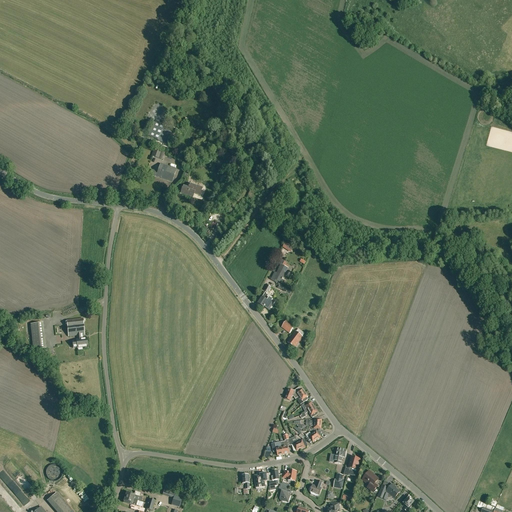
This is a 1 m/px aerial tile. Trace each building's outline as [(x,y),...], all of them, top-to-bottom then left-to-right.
[(148,136),(166,144),(172,131),(154,123),(148,136)] [(159,159),(161,153),(161,152),(154,150),(152,157),(159,159)] [(151,174),(172,182),(177,169),(161,164),(158,172),(152,170),(151,174)] [(189,188),(183,186),(181,193),(193,197),(194,193),(194,192),(201,194),(203,188),(190,184),(189,188)] [(278,281),(281,283),(283,279),(284,278),(283,278),(288,268),(283,265),(285,261),(280,259),(278,264),(281,265),(277,273),(275,272),(271,280),(277,283),(278,281)] [(268,295),(267,294),(267,293),(266,292),(265,293),(262,298),(263,298),(259,304),(264,307),(264,306),(271,311),(271,310),(270,309),(275,302),(267,297),(268,295)] [(290,333),(295,327),(299,319),(296,317),(293,325),(287,321),(282,328),(290,333)] [(69,337),(77,336),(80,335),(82,335),(85,335),(83,319),(67,321),(69,337)] [(33,350),(46,349),(43,323),(30,324),(33,350)] [(296,332),(290,340),(288,342),(295,348),(303,337),(296,332)] [(82,348),(83,348),(87,348),(86,339),(82,339),(82,337),(82,335),(80,335),(77,336),(77,340),(76,340),(76,341),(72,341),(73,348),(77,348),(77,349),(78,349),(78,350),(82,350),(82,348)] [(295,400),(296,399),(299,397),(305,393),(302,389),(302,390),(300,387),(293,392),(288,390),(285,399),(290,401),(291,398),(293,396),(295,400)] [(300,405),(303,403),(307,401),(305,398),(308,397),(305,393),(299,397),(296,399),(300,405)] [(312,405),(310,403),(307,405),(305,403),(301,406),(305,411),(304,412),(304,413),(301,414),(302,415),(300,416),(302,416),(305,414),(308,412),(315,408),(312,404),(312,405)] [(317,412),(315,408),(308,412),(312,418),(318,415),(316,413),(317,412)] [(317,441),(321,437),(320,437),(321,436),(321,432),(316,431),(313,433),(312,434),(317,441)] [(313,443),(317,441),(312,434),(307,438),(310,443),(312,442),(313,443)] [(281,443),(282,448),(283,455),(289,454),(288,446),(290,446),(287,435),(283,436),(285,441),(286,442),(281,443)] [(296,452),(301,450),(298,443),(295,437),(289,439),(288,435),(287,435),(290,446),(292,446),(294,452),(296,451),(296,452)] [(298,443),(301,450),(308,446),(305,440),(298,443)] [(338,449),(337,455),(336,455),(334,463),(341,464),(343,457),(345,457),(346,454),(347,450),(344,450),(343,450),(342,450),(343,449),(338,449)] [(358,466),(359,463),(360,459),(358,459),(356,457),(355,458),(354,458),(352,457),(349,469),(346,468),(344,475),(348,476),(350,472),(356,473),(358,466)] [(50,470),(48,475),(59,479),(64,467),(53,463),(50,470)] [(287,481),(291,481),(295,482),(296,472),(289,471),(289,472),(284,472),(283,478),(288,479),(287,481)] [(367,475),(363,480),(369,486),(368,488),(373,492),(375,490),(377,486),(375,484),(374,484),(378,479),(374,475),(370,471),(367,475)] [(275,473),(272,473),(273,478),(272,478),(272,481),(270,482),(270,491),(275,490),(275,487),(277,486),(276,481),(279,480),(278,472),(277,472),(276,472),(275,472),(275,473)] [(8,473),(3,477),(24,502),(27,499),(16,485),(17,484),(8,473)] [(257,491),(262,490),(266,490),(265,483),(264,483),(264,482),(267,481),(266,474),(263,475),(263,474),(261,474),(261,475),(260,475),(260,476),(255,477),(257,491)] [(247,490),(249,490),(251,489),(251,487),(249,487),(249,483),(250,483),(249,476),(242,476),(242,484),(245,484),(246,490),(244,490),(244,494),(247,494),(247,495),(250,495),(251,490),(247,490)] [(335,480),(334,487),(342,488),(343,482),(342,481),(336,480),(335,480)] [(26,485),(31,491),(36,488),(30,481),(26,485)] [(317,497),(319,495),(319,496),(322,489),(321,488),(323,483),(317,481),(315,486),(313,485),(312,488),(311,488),(310,488),(309,490),(310,491),(310,492),(311,492),(311,495),(317,497)] [(394,499),(400,492),(396,489),(396,488),(395,487),(392,485),(389,488),(383,486),(378,497),(386,500),(387,499),(393,497),(394,499)] [(286,489),(279,487),(278,490),(282,492),(279,499),(280,499),(280,498),(281,500),(281,501),(280,501),(289,504),(292,494),(285,492),(286,489)] [(127,492),(125,497),(143,503),(141,502),(142,497),(135,495),(135,494),(127,492)] [(72,511),(56,493),(47,501),(57,511),(72,511)] [(171,504),(179,507),(183,496),(175,493),(171,504)] [(351,505),(352,498),(344,495),(342,502),(351,505)] [(142,507),(143,503),(125,497),(124,502),(132,504),(142,507)] [(491,497),(489,503),(497,505),(498,501),(494,500),(495,498),(491,497)] [(149,498),(147,505),(154,507),(155,501),(149,498)] [(409,498),(404,504),(407,507),(404,510),(407,511),(409,509),(410,509),(412,506),(411,506),(414,502),(412,500),(412,499),(411,498),(410,498),(409,498)] [(492,511),(494,508),(476,501),(476,503),(479,504),(478,507),(483,509),(481,511),(492,511)]
